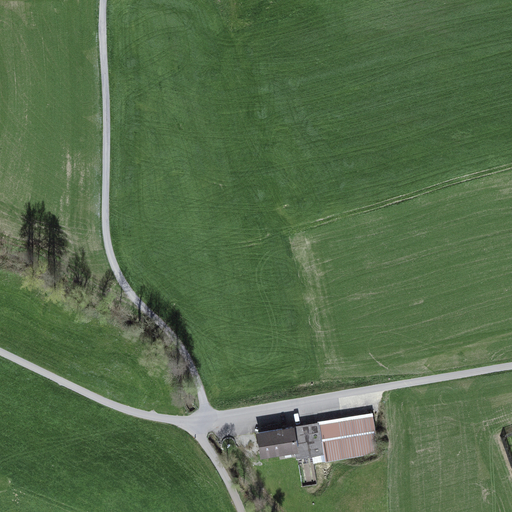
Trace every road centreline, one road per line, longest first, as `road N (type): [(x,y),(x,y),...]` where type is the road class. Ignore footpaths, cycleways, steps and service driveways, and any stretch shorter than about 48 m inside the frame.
road 1 (residential): [(0,350),(130,411),(181,420),(511,364)]
road 2 (track): [(103,0),(106,249),(121,280),(189,360),(204,418)]
